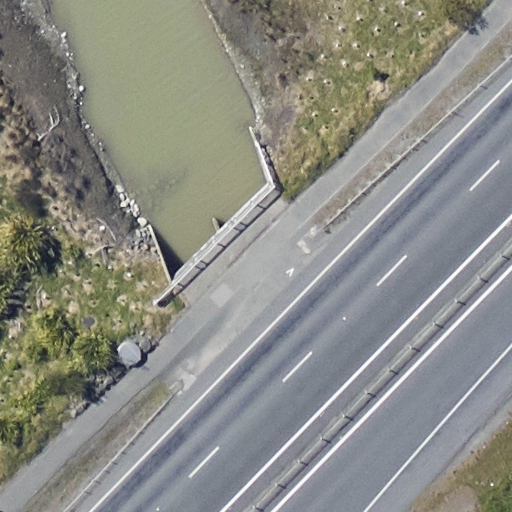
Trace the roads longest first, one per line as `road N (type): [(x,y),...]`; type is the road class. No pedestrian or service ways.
road 1 (trunk): [(157,511),(511,149)]
road 2 (trunk): [(511,314),(326,511)]
